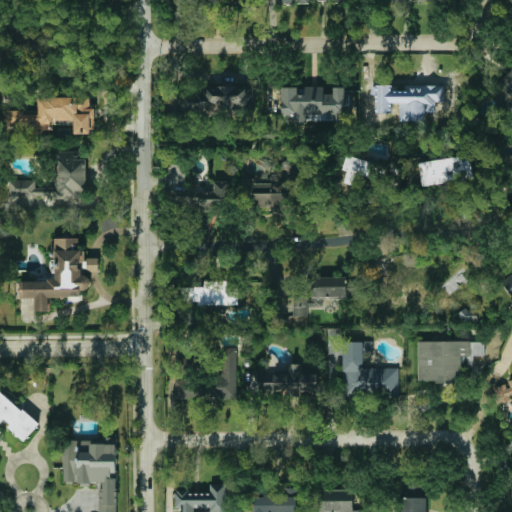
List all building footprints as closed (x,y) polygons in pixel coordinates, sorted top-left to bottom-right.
[(4,19),(4,35),(16,35),(16,19),(4,19)] [(511,71),(492,91),(511,112),(511,111),(511,71)] [(386,93),(386,113),(426,113),(426,110),(454,110),(454,93),(442,93),(442,83),(431,83),(431,91),(421,91),(421,84),(412,84),(412,93),(386,93)] [(183,87),(182,113),(251,114),(252,88),(183,87)] [(282,87),(282,120),(307,120),(307,115),(348,115),(348,87),(334,87),(334,94),(324,94),(324,87),(282,87)] [(39,97),(39,114),(24,114),(24,110),(8,110),(8,129),(28,128),(28,134),(42,134),(42,130),(54,130),(54,120),(74,120),(74,134),(95,133),(95,108),(90,108),(90,97),(39,97)] [(56,187),(36,187),(36,180),(10,180),(10,196),(34,196),(34,204),(39,204),(39,200),(86,200),(86,159),(81,159),(81,151),(56,151),(56,187)] [(354,185),(357,174),(384,180),(387,164),(346,155),(343,170),(347,171),(345,183),(354,185)] [(422,185),(473,180),(471,156),(419,161),(422,185)] [(300,169),(286,170),(286,180),(252,181),(253,207),(287,206),(287,201),(302,200),(300,169)] [(230,181),(214,181),(214,192),(175,192),(176,211),(230,210),(230,181)] [(53,280),(20,280),(20,298),(35,298),(35,311),(51,311),(51,297),(81,298),(81,289),(91,289),(91,276),(83,275),(83,271),(98,271),(99,258),(85,258),(85,250),(77,250),(78,238),(54,238),(53,280)] [(511,274),(501,282),(511,296),(511,274)] [(346,277),(312,276),(311,297),(346,298),(346,277)] [(181,303),(238,304),(238,289),(228,289),(228,281),(205,280),(205,288),(181,288),(181,303)] [(294,295),(294,317),(308,316),(307,294),(294,295)] [(458,314),(466,324),(474,318),(466,307),(458,314)] [(399,368),(363,367),(363,352),(373,352),(373,341),(343,341),(343,395),(399,395),(399,368)] [(418,382),(462,382),(462,367),(473,367),(473,355),(484,355),(484,341),(418,341),(418,382)] [(317,374),(302,374),(302,364),(287,364),(287,372),(259,372),(260,395),(318,394),(317,374)] [(511,379),(510,380),(506,385),(494,388),(499,404),(511,400),(511,394),(511,393),(511,379)] [(0,435),(3,431),(0,429),(0,422),(1,422),(27,440),(40,422),(0,392),(0,435)] [(116,511),(117,475),(116,475),(116,440),(63,440),(63,483),(100,482),(100,511),(116,511)] [(180,511),(197,511),(198,511),(226,511),(226,484),(210,484),(210,491),(175,492),(175,506),(181,506),(180,511)] [(425,511),(425,487),(400,487),(400,511),(425,511)] [(297,511),(298,495),(291,495),(291,489),(286,490),(286,495),(252,495),(252,511),(297,511)]
